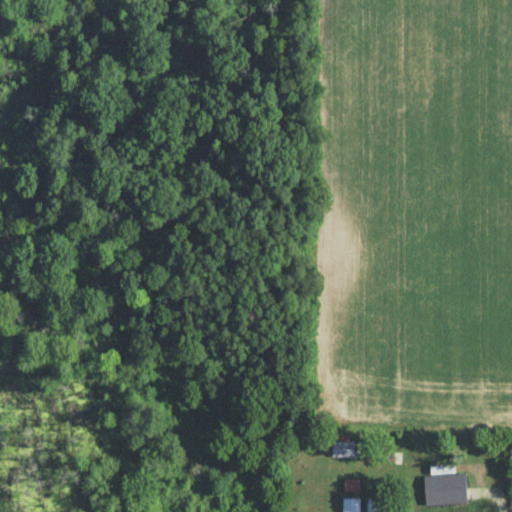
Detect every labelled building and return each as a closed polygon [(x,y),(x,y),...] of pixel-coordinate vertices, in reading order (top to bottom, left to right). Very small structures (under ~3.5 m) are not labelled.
[(354,441),(332,441),(332,456),(354,456),(354,441)] [(424,474),(424,503),(466,502),(465,473),(424,474)] [(343,490),(358,491),(358,478),(343,478),(343,490)] [(359,511),(359,498),(342,497),(341,511),(359,511)] [(365,511),(374,511),(374,498),(365,497),(365,511)]
